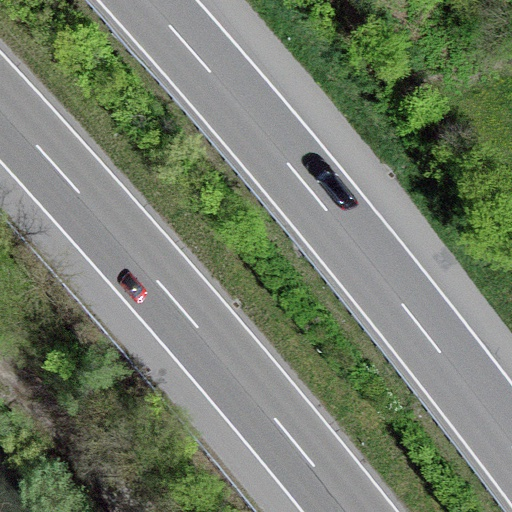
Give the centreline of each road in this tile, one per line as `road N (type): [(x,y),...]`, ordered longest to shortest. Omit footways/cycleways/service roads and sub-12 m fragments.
road 1 (motorway): [(511,447),(312,193),(145,0)]
road 2 (motorway): [(0,106),(349,511)]
road 3 (track): [(127,511),(0,362)]
